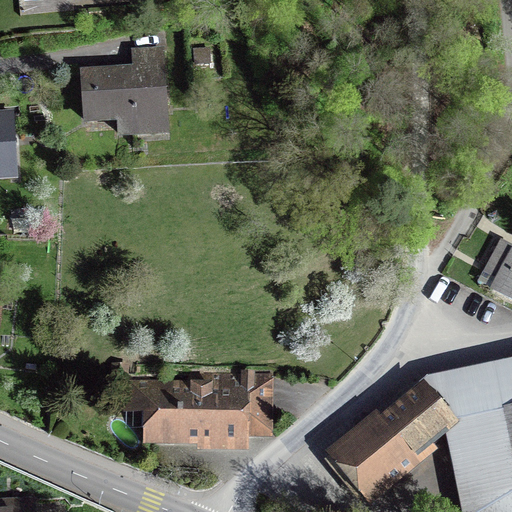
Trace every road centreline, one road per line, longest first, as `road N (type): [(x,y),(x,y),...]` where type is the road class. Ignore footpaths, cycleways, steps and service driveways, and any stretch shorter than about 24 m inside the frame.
road 1 (unclassified): [(211,511),(369,371),(403,318)]
road 2 (residential): [(403,318),(488,165),(511,87)]
road 3 (track): [(413,239),(419,0)]
road 4 (tertiary): [(171,511),(0,440)]
